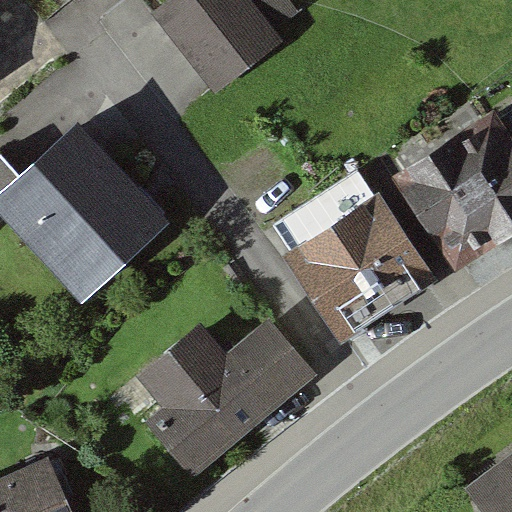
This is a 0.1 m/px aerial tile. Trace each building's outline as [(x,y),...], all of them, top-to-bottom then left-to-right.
[(261,0),(152,0),(151,1),(210,92),(289,42),(261,0)] [(0,57),(0,81),(11,74),(0,57)] [(511,111),(405,183),(462,268),(511,234),(511,111)] [(169,226),(78,122),(19,174),(0,152),(0,207),(82,302),(169,226)] [(380,191),(286,253),(344,340),(438,278),(380,191)] [(122,402),(187,477),(318,364),(253,289),(122,402)] [(82,511),(53,444),(0,466),(0,511),(82,511)] [(511,511),(511,455),(463,490),(478,511),(511,511)]
